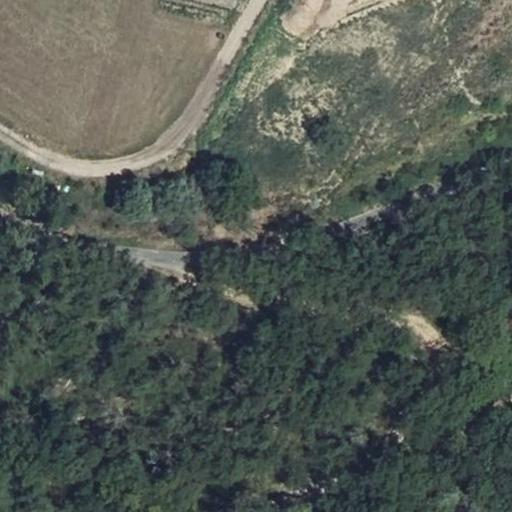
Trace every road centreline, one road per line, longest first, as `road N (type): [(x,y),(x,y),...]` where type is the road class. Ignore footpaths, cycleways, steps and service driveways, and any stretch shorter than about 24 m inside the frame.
road 1 (unclassified): [(0,213),(48,240),(130,256),(204,257),(511,164)]
road 2 (track): [(0,128),(63,159),(111,170),(157,159),(196,113),(257,0)]
road 3 (track): [(511,392),(231,511)]
